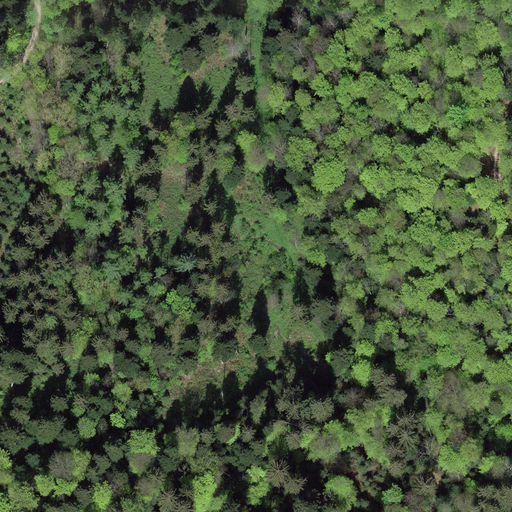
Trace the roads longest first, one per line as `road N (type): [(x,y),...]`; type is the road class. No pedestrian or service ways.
road 1 (track): [(251,0),(275,210),(316,328),(337,348),(511,395)]
road 2 (track): [(504,128),(495,98),(506,0)]
road 3 (track): [(511,102),(497,176),(511,221)]
